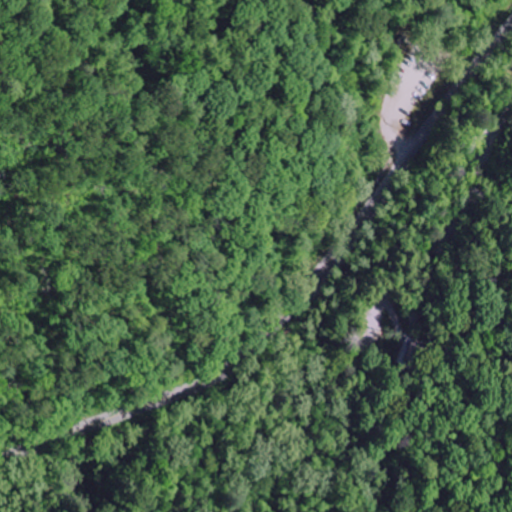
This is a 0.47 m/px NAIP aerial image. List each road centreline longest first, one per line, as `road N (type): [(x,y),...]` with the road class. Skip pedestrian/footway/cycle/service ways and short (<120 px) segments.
road 1 (secondary): [(511,20),(318,272),(234,362),(152,406),(0,461)]
road 2 (residential): [(511,99),(457,221),(459,332),(424,414),(439,471),(463,499),(481,500),(491,486),(496,398),(511,363)]
